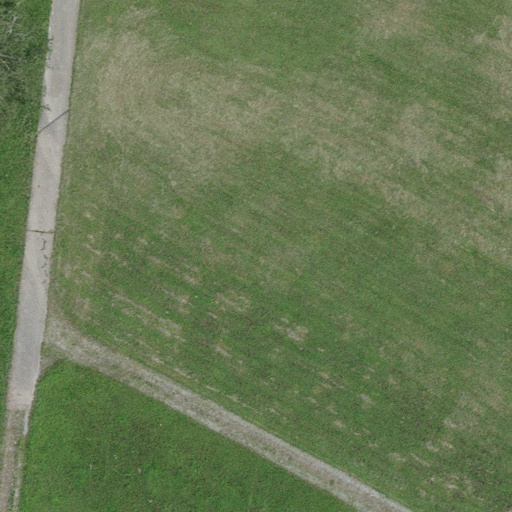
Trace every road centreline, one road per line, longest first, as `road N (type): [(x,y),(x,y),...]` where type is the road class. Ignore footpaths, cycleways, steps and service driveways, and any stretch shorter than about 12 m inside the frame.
road 1 (track): [(0,485),(58,0)]
road 2 (track): [(22,284),(54,327),(393,511)]
